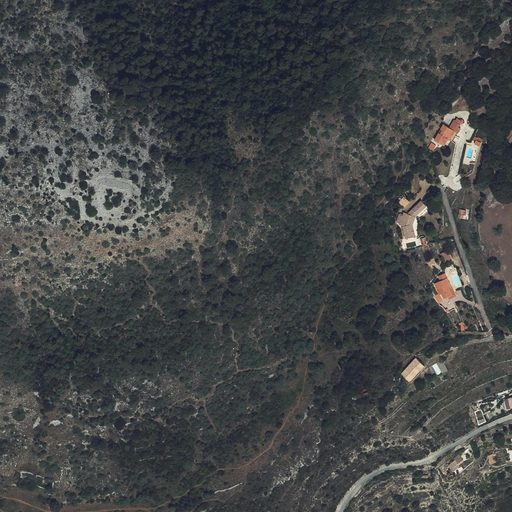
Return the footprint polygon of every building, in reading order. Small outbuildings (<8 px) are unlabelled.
[(463,131),(460,132),(456,130),(455,132),(454,131),(449,139),(442,135),(439,140),(440,141),(433,151),(438,154),(440,152),(442,153),(445,149),(447,150),(448,151),(451,147),(455,149),(460,141),(459,135),(463,135),(463,131)] [(483,139),(478,137),(475,143),(481,146),(483,139)] [(432,142),(428,147),(433,150),(437,145),(432,142)] [(442,153),(440,152),(438,154),(443,157),(447,150),(445,149),(442,153)] [(465,218),(466,209),(460,208),(458,217),(465,218)] [(413,215),(408,209),(403,214),(408,220),(413,215)] [(403,227),(400,235),(403,237),(402,239),(406,240),(411,252),(420,249),(418,243),(416,244),(414,238),(414,235),(417,235),(419,230),(431,219),(426,213),(412,227),(408,225),(407,229),(403,227)] [(465,226),(466,221),(460,219),(457,228),(461,229),(462,225),(465,226)] [(448,250),(441,252),(445,262),(452,260),(448,250)] [(433,257),(427,260),(429,265),(436,263),(433,257)] [(433,293),(436,299),(438,298),(441,304),(442,309),(448,307),(447,304),(451,303),(448,295),(449,294),(445,283),(437,286),(439,291),(433,293)] [(406,384),(403,381),(402,383),(406,386),(411,391),(425,376),(416,367),(407,378),(410,380),(406,384)] [(494,453),(488,455),(491,463),(497,461),(494,453)] [(448,465),(453,471),(465,461),(460,455),(448,465)] [(449,478),(452,482),(457,478),(463,474),(459,469),(453,473),(454,474),(449,478)]
